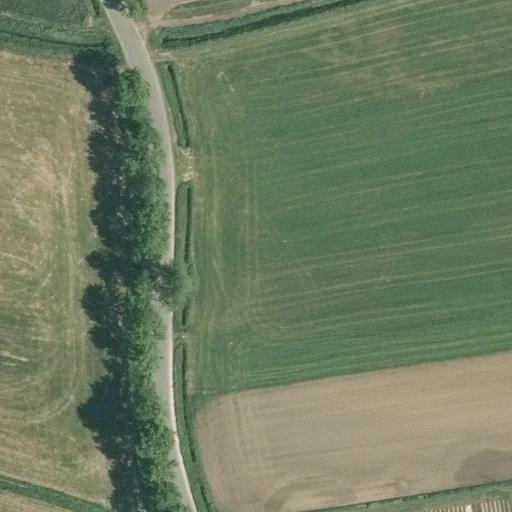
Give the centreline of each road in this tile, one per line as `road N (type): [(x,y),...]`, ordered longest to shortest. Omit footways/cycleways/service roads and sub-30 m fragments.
road 1 (unclassified): [(187,511),(162,423),(168,179),(161,119),(110,0)]
road 2 (track): [(126,30),(280,0)]
road 3 (track): [(126,30),(42,30),(0,20)]
